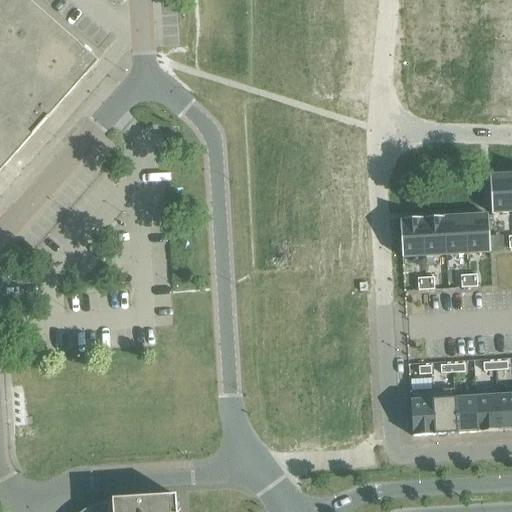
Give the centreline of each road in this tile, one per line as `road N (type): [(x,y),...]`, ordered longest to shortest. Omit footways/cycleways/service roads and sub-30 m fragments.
road 1 (tertiary): [(248,473),(228,396),(211,139),(142,77)]
road 2 (residential): [(392,456),(377,120)]
road 3 (unknown): [(306,465),(280,359),(282,290),(306,272),(381,255)]
road 4 (tertiary): [(142,77),(0,244)]
road 5 (tertiary): [(39,511),(77,482),(248,473)]
road 6 (secondary): [(511,486),(383,493),(328,511)]
road 7 (residential): [(392,456),(248,473)]
road 8 (residential): [(511,134),(377,120)]
road 9 (residential): [(377,120),(388,0)]
road 10 (residential): [(511,452),(392,456)]
